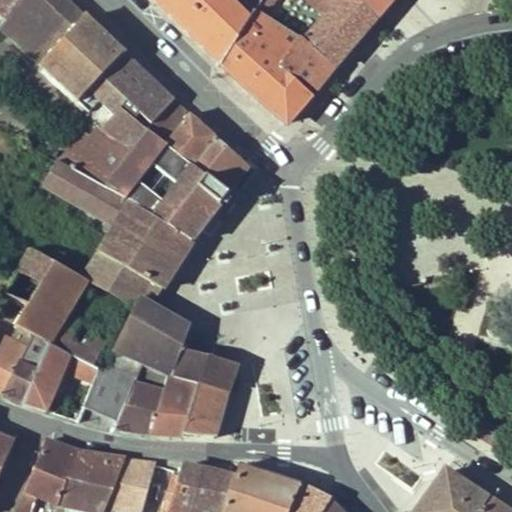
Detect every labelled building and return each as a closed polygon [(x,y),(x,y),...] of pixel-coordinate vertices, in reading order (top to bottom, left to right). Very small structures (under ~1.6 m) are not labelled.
[(0,0),(0,13),(5,18),(7,16),(17,0),(0,0)] [(189,115),(66,0),(17,0),(7,16),(43,47),(32,59),(39,66),(77,102),(87,92),(99,79),(125,102),(113,116),(101,131),(105,134),(92,138),(80,145),(58,163),(125,201),(190,243),(227,196),(192,169),(164,147),(189,115)] [(154,0),(176,21),(221,65),(250,18),(230,0),(154,0)] [(230,0),(250,18),(255,11),(262,0),(230,0)] [(377,20),(356,0),(337,0),(298,44),(333,70),(377,20)] [(356,0),(377,20),(392,0),(356,0)] [(221,65),(255,96),(277,67),(283,59),(265,42),(278,28),(255,11),(250,18),(221,65)] [(43,47),(7,16),(5,18),(0,26),(0,30),(32,59),(43,47)] [(283,59),(277,67),(310,97),(333,70),(298,44),(296,42),(283,59)] [(277,67),(255,96),(286,124),(310,97),(277,67)] [(99,79),(87,92),(113,116),(125,102),(99,79)] [(189,115),(164,147),(192,169),(214,139),(189,115)] [(214,139),(192,169),(227,196),(246,166),(214,139)] [(58,163),(56,162),(49,175),(43,186),(42,187),(112,227),(97,253),(160,290),(190,243),(125,201),(58,163)] [(43,186),(49,175),(43,172),(37,182),(43,186)] [(32,336),(49,345),(93,367),(110,335),(68,313),(87,282),(82,279),(30,251),(4,296),(26,306),(14,327),(17,328),(32,336)] [(97,253),(82,279),(87,282),(132,307),(136,299),(138,300),(150,307),(160,290),(97,253)] [(138,300),(111,354),(117,357),(140,367),(148,371),(173,320),(150,307),(138,300)] [(189,329),(173,320),(148,371),(166,378),(196,387),(226,394),(235,365),(200,355),(181,350),(188,331),(189,329)] [(32,336),(17,328),(10,340),(26,348),(32,336)] [(188,331),(181,350),(200,355),(206,337),(188,331)] [(0,394),(2,396),(26,348),(10,340),(0,335),(0,394)] [(26,348),(2,396),(21,405),(35,375),(48,347),(49,345),(32,336),(26,348)] [(35,375),(21,405),(46,412),(63,371),(93,384),(98,371),(48,347),(35,375)] [(93,384),(83,409),(118,424),(132,385),(140,367),(117,357),(112,367),(98,371),(93,384)] [(162,393),(150,436),(181,437),(196,387),(166,378),(162,393)] [(162,393),(132,385),(118,424),(115,430),(150,436),(162,393)] [(196,387),(181,437),(213,439),(226,394),(196,387)] [(482,420),(473,435),(497,448),(505,433),(482,420)] [(0,472),(13,445),(0,438),(0,472)] [(76,453),(45,441),(16,511),(31,511),(36,496),(59,504),(76,453)] [(103,511),(124,461),(76,453),(59,504),(57,507),(68,509),(66,511),(103,511)] [(141,511),(155,465),(124,461),(103,511),(141,511)] [(191,511),(203,472),(181,467),(176,483),(170,481),(160,511),(191,511)] [(238,467),(234,479),(222,511),(287,511),(299,486),(238,467)] [(222,511),(234,479),(203,472),(191,511),(222,511)] [(478,511),(487,501),(445,473),(416,511),(478,511)] [(299,486),(287,511),(322,511),(329,502),(299,486)] [(478,511),(504,511),(487,501),(478,511)] [(338,511),(329,502),(322,511),(338,511)]
